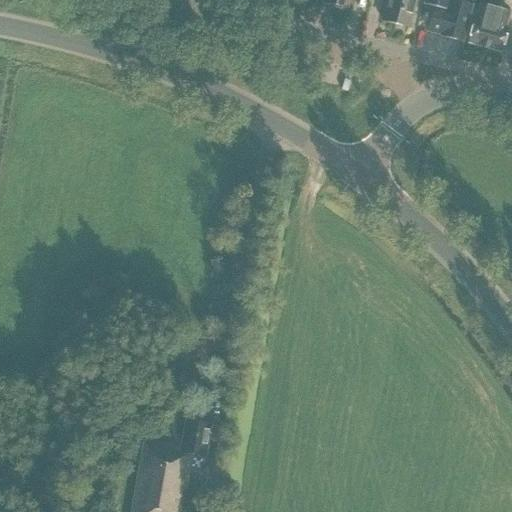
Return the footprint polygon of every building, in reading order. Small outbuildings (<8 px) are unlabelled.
[(348,9),(350,0),(323,0),(323,2),(348,9)] [(387,0),(382,20),(409,28),(416,0),(387,0)] [(424,0),(423,5),(431,7),(425,31),(441,35),(441,36),(463,42),(472,7),(460,4),(461,0),(424,0)] [(500,52),(509,18),(510,14),(480,6),(469,44),(500,52)] [(210,425),(186,421),(181,448),(144,442),(131,511),(182,511),(193,454),(205,457),(210,425)]
